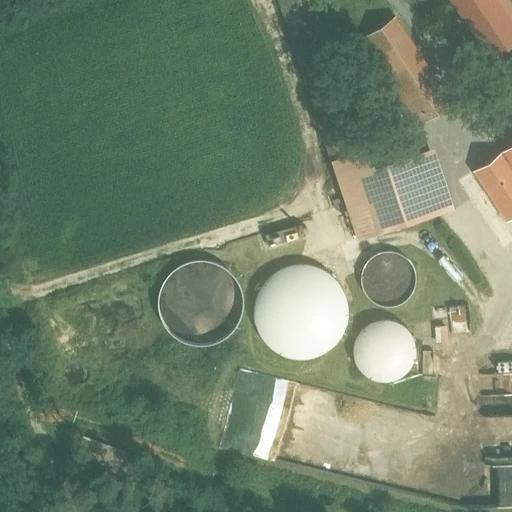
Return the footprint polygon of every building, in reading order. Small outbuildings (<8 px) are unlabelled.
[(338,65),(316,0),(281,0),(307,76),(338,65)] [(501,28),(509,41),(511,39),(511,8),(506,0),(454,0),(482,41),(501,28)] [(452,102),(396,15),(361,38),(416,125),(452,102)] [(365,149),(338,65),(307,76),(334,159),(365,149)] [(511,143),(475,169),(508,219),(511,216),(511,143)] [(417,153),(376,166),(369,147),(365,149),(334,159),(359,237),(437,212),(417,153)] [(302,223),(266,233),(269,244),(305,234),(302,223)] [(415,287),(417,277),(415,266),(408,257),(399,251),(389,249),(378,252),(369,258),(363,267),(361,278),(364,288),(370,297),(379,303),(390,305),(400,303),(409,296),(415,287)] [(167,326),(176,335),(186,341),(197,343),(209,343),(219,339),(229,333),(236,324),(242,311),(243,296),(239,283),(231,271),(219,263),(205,259),(190,260),(177,266),(167,276),(161,288),(158,301),(161,314),(167,326)] [(263,338),(275,349),(290,356),(307,358),(323,354),(336,344),(346,331),(350,315),(349,298),(342,284),(330,272),(315,265),(299,263),(283,267),(269,277),(260,290),(255,306),(257,323),(263,338)] [(414,359),(416,347),(413,335),(406,325),(396,319),(384,317),(372,319),(362,326),(356,337),(354,349),(356,360),(363,370),(373,377),(385,379),(397,376),(407,370),(414,359)] [(446,325),(437,326),(438,341),(447,340),(446,325)]
